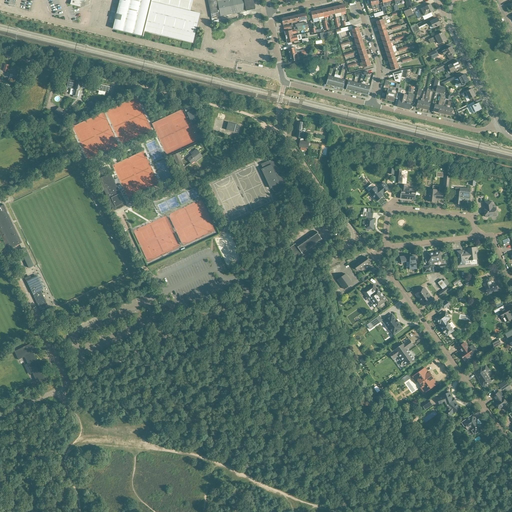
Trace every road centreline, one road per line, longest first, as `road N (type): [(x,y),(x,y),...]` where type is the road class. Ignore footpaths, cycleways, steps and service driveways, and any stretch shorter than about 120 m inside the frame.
road 1 (unclassified): [(0,417),(348,245),(351,230),(279,128)]
road 2 (residential): [(511,446),(377,260),(385,247)]
road 3 (residential): [(372,104),(283,82),(268,11)]
road 4 (residential): [(476,236),(470,217),(397,208),(388,215),(385,247)]
road 5 (tertiary): [(451,0),(451,24),(499,124)]
road 6 (residential): [(499,124),(474,130),(372,104)]
